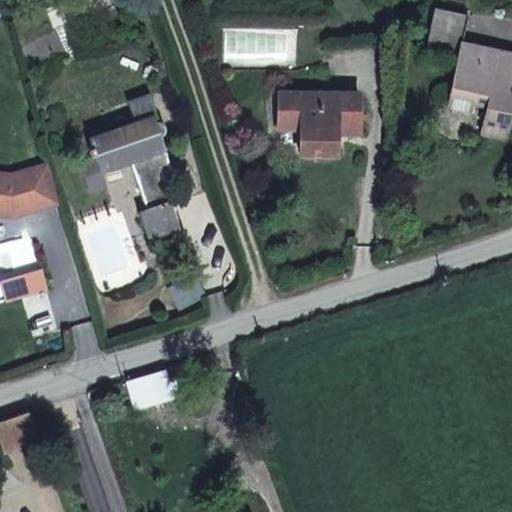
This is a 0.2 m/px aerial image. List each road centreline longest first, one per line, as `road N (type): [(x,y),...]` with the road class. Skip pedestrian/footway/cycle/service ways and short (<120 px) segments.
road 1 (unclassified): [(0,410),(511,241)]
road 2 (unknown): [(100,511),(61,390)]
